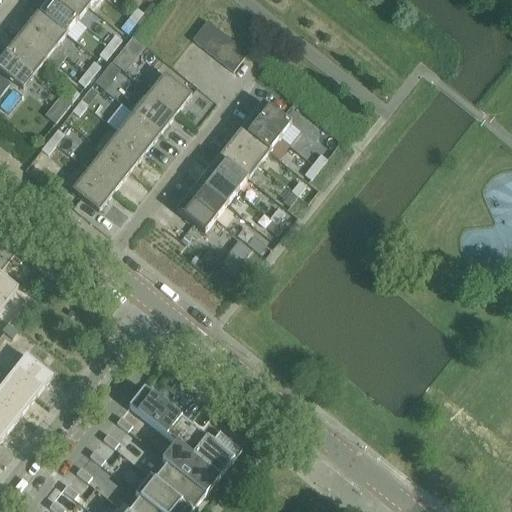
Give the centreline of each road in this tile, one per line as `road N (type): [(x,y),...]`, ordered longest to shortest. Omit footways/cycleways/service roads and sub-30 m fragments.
road 1 (residential): [(406,506),(180,326)]
road 2 (residential): [(103,264),(234,98),(182,55)]
road 3 (residential): [(153,304),(0,497)]
road 4 (residential): [(31,511),(180,326)]
road 5 (residential): [(103,264),(0,182)]
